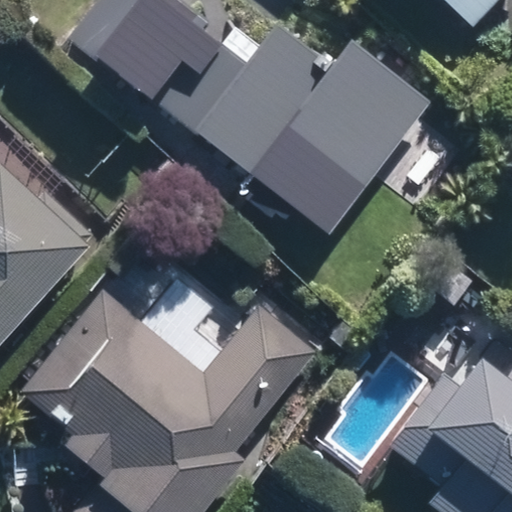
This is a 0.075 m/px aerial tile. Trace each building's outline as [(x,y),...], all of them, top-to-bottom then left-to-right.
[(344,187),(356,196),(373,173),(418,207),(465,143),(332,44),(317,64),(261,21),(228,65),(188,36),(199,21),(170,0),(94,0),(59,48),(300,226),(311,211),(321,218),(344,187)] [(417,0),(458,35),(488,0),(417,0)] [(0,187),(0,341),(100,234),(54,192),(31,216),(0,187)] [(196,372),(92,289),(2,401),(49,439),(40,451),(57,464),(18,511),(198,511),(237,464),(227,456),(311,350),(252,302),(196,372)] [(511,511),(511,351),(499,369),(460,340),(377,450),(427,487),(409,511),(511,511)]
